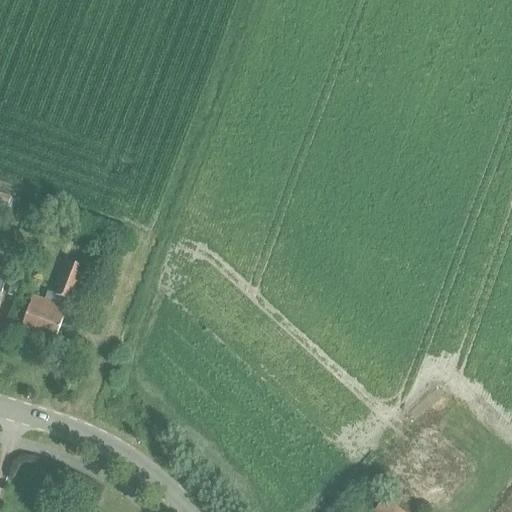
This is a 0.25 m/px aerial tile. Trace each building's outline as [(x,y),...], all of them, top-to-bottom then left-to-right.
[(0,204),(7,208),(10,199),(0,195),(0,204)] [(21,327),(55,340),(77,280),(82,269),(67,263),(54,297),(47,294),(44,302),(32,298),(21,327)] [(10,285),(7,297),(17,299),(20,288),(10,285)] [(443,497),(476,462),(441,428),(407,463),(443,497)] [(399,511),(384,500),(374,511),(399,511)]
